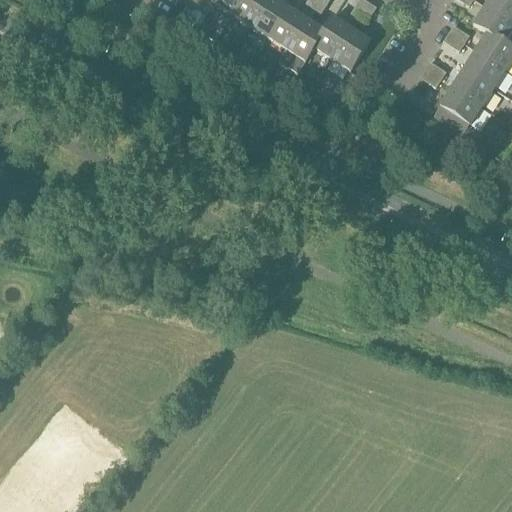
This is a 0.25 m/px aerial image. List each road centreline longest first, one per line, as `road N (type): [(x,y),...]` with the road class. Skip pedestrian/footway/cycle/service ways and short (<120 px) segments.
road 1 (secondary): [(511,256),(0,24)]
road 2 (secondary): [(0,45),(511,277)]
